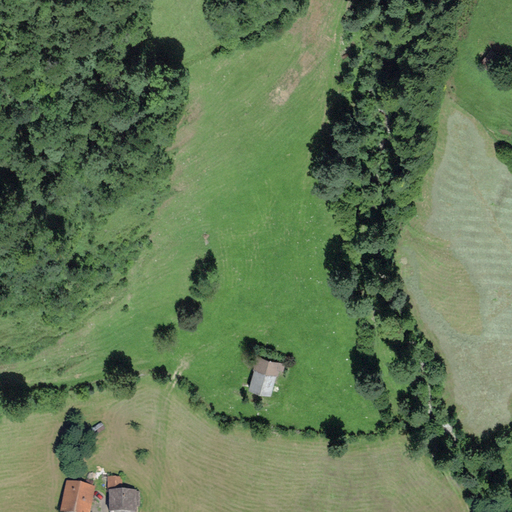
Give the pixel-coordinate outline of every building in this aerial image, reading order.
[(493,53),(479,67),(491,77),(504,63),(493,53)] [(258,355),(254,369),(276,375),(278,369),(283,370),(285,363),(258,355)] [(276,375),(254,369),(249,389),(270,395),(276,375)] [(100,422),(89,428),(94,437),(105,430),(100,422)] [(109,492),(122,492),(123,478),(109,478),(109,492)] [(89,511),(94,488),(66,483),(60,511),(89,511)] [(122,492),(109,492),(108,511),(136,511),(137,492),(122,492)]
